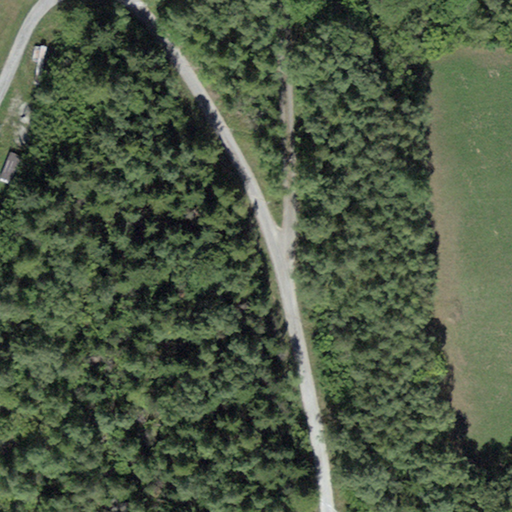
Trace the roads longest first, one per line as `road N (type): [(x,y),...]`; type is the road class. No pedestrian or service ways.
road 1 (track): [(123,0),(183,67),(253,199),(281,279),(325,511)]
road 2 (track): [(282,0),(289,181),(283,246),(273,253)]
